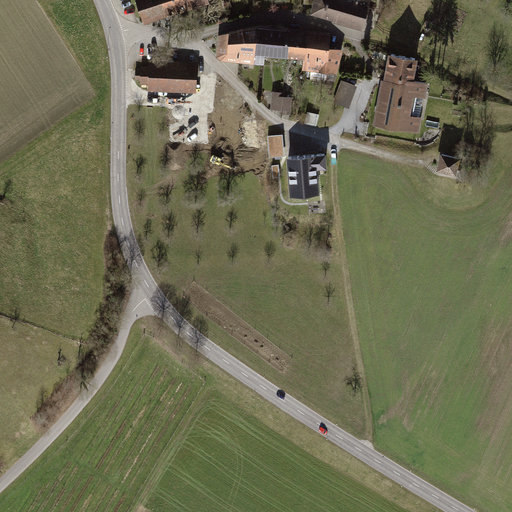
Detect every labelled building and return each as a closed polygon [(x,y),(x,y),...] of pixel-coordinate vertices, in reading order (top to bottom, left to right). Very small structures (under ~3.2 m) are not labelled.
[(136,0),(144,24),(210,2),(208,0),(136,0)] [(315,0),(313,9),(365,25),(372,0),(315,0)] [(256,60),(260,20),(247,21),(231,26),(220,31),(219,53),(228,56),(256,60)] [(290,52),(293,23),(260,20),(256,60),(267,61),(268,50),(290,52)] [(290,52),(308,54),(311,25),(293,23),(290,52)] [(332,42),(333,27),(311,25),(308,54),(307,69),(329,71),(338,73),(345,45),(332,42)] [(411,83),(412,80),(416,58),(392,54),(387,79),(388,79),(411,83)] [(150,89),(198,89),(198,60),(150,59),(150,64),(143,64),(143,68),(137,68),(137,79),(143,79),(143,83),(150,83),(150,89)] [(351,105),(359,82),(343,76),(335,99),(351,105)] [(428,83),(412,80),(411,83),(388,79),(380,123),(418,131),(421,118),(412,116),(416,95),(425,97),(428,83)] [(273,104),(283,106),(285,88),(275,86),(273,104)] [(309,109),(306,121),(318,124),(321,112),(309,109)] [(265,118),(243,119),(244,146),(266,145),(265,118)] [(286,153),(285,131),(269,132),(271,154),(286,153)] [(291,151),(293,191),(321,189),(320,164),(330,164),(329,149),(291,151)] [(444,153),(440,169),(456,174),(460,158),(444,153)] [(286,235),(294,233),(292,226),(285,228),(286,235)]
